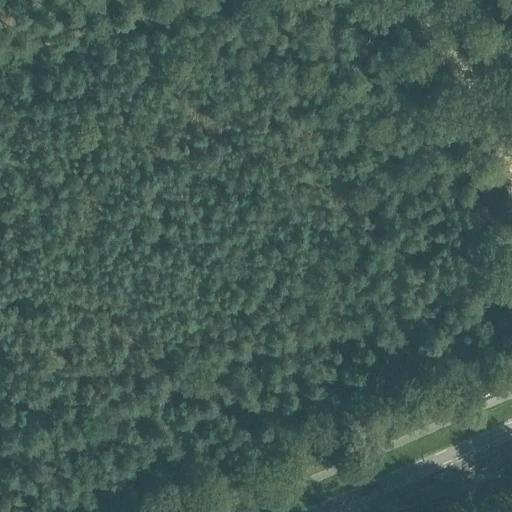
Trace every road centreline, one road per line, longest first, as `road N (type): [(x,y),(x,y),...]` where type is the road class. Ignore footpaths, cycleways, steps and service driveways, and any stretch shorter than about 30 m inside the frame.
road 1 (track): [(511,179),(483,107),(408,0)]
road 2 (primary): [(334,511),(511,434)]
